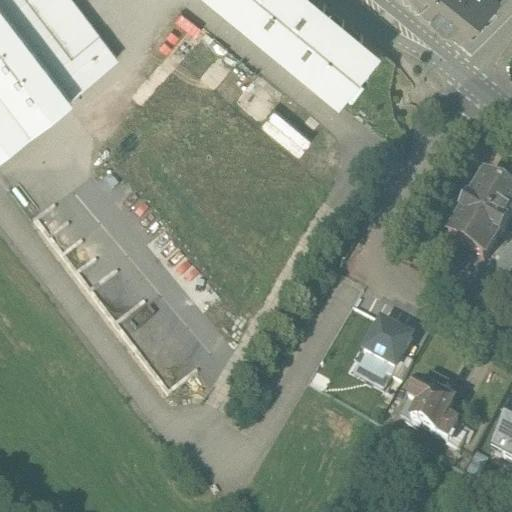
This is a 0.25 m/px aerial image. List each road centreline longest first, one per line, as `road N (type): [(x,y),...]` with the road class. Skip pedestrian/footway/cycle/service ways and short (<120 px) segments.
road 1 (residential): [(361,263),(458,84)]
road 2 (residential): [(511,348),(361,263)]
road 3 (tertiary): [(356,0),(458,84)]
